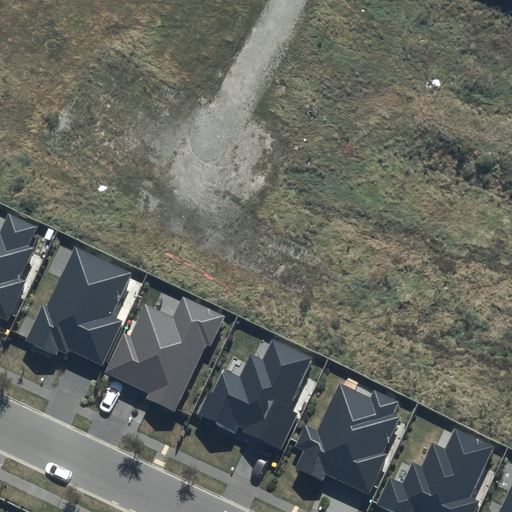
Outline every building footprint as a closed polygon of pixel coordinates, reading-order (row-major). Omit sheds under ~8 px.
[(0,316),(7,320),(26,280),(20,277),(33,248),(28,245),(36,227),(8,214),(0,231),(0,316)] [(131,273),(75,248),(48,308),(43,306),(27,341),(57,354),(59,351),(69,355),(70,352),(102,366),(123,321),(112,315),(131,273)] [(226,315),(182,295),(172,317),(145,304),(130,336),(122,333),(103,373),(148,394),(146,398),(174,411),(205,344),(211,347),(226,315)] [(208,391),(197,414),(236,432),(237,429),(282,450),(300,413),(289,408),(312,358),(272,339),(262,361),(250,355),(240,378),(224,370),(213,393),(208,391)] [(305,425),(295,445),(304,450),(296,467),(322,479),(325,473),(370,494),(389,454),(384,452),(401,417),(394,414),(400,401),(374,389),(370,398),(339,383),(316,430),(305,425)] [(494,446),(454,428),(445,447),(431,441),(420,464),(412,460),(402,482),(390,476),(377,503),(395,511),(473,511),(479,502),(470,498),(494,446)] [(511,511),(511,484),(499,511),(511,511)]
